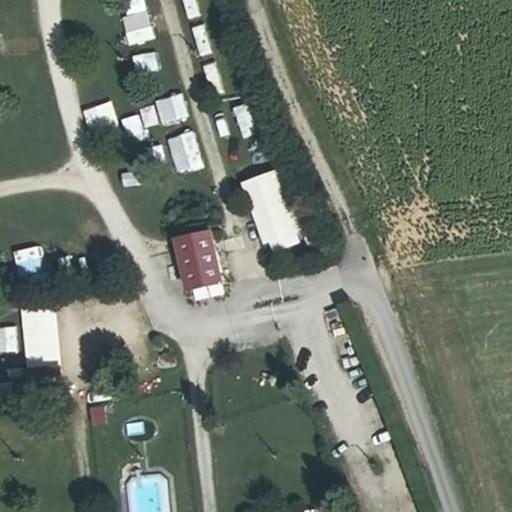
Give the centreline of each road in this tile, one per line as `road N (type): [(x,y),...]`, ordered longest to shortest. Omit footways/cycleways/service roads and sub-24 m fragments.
road 1 (unclassified): [(446,511),(328,196)]
road 2 (track): [(328,196),(248,0)]
